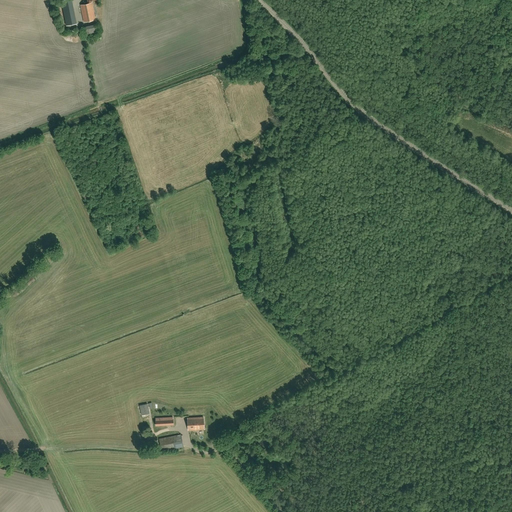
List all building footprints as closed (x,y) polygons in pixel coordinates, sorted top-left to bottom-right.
[(71,0),(62,0),(61,0),(65,25),(76,24),(71,0)] [(87,0),(87,3),(80,5),(84,22),(95,20),(91,1),(91,0),(87,0)] [(88,37),(97,35),(94,24),(86,26),(88,37)] [(144,428),(151,426),(148,415),(150,414),(147,404),(139,405),(144,428)] [(188,430),(204,429),(203,417),(187,418),(188,430)] [(183,446),(189,444),(188,437),(182,439),(181,435),(159,439),(161,451),(183,447),(183,446)]
